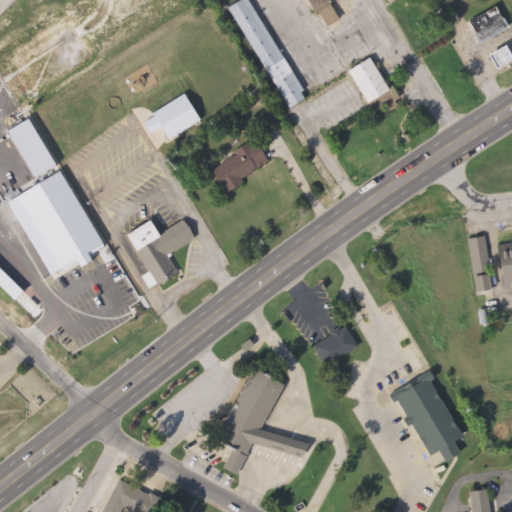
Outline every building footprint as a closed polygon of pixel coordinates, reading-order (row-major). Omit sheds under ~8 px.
[(246,0),(256,0),(310,100),(292,110),(236,6),(246,0)] [(331,27),(315,0),(335,0),(346,19),(331,27)] [(473,21),(503,6),(511,25),(511,30),(484,44),(473,21)] [(511,64),(503,69),(496,55),(511,46),(511,64)] [(394,92),(371,103),(354,68),(378,57),(394,92)] [(147,118),(164,110),(180,147),(163,154),(147,118)] [(229,189),(217,168),(262,141),(274,162),(229,189)] [(173,254),(187,279),(165,292),(161,285),(152,289),(145,277),(152,273),(131,235),(157,220),(165,234),(189,220),(200,239),(173,254)] [(488,238),(497,290),(479,293),(470,241),(488,238)] [(511,286),(506,287),(499,246),(511,243),(511,286)] [(316,348),(348,326),(362,347),(330,368),(316,348)] [(258,439),(242,475),(225,468),(233,450),(221,444),(256,367),(289,383),(269,427),(316,448),(309,462),(258,439)] [(431,459),(398,396),(436,376),(469,439),(462,442),(468,454),(452,463),(446,451),(431,459)] [(144,511),(129,505),(125,511),(105,511),(121,480),(165,501),(159,511),(144,511)] [(478,511),(476,492),(495,490),(497,511),(478,511)]
